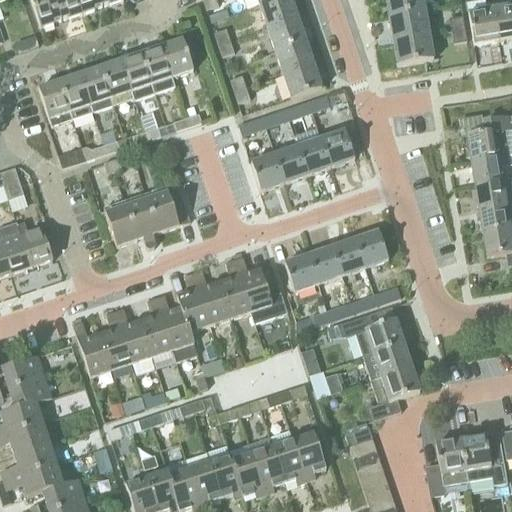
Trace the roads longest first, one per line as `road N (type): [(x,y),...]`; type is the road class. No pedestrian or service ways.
road 1 (residential): [(86,295),(47,179),(14,143),(0,95)]
road 2 (residential): [(414,511),(393,433),(453,401),(511,391)]
road 3 (residential): [(511,313),(445,319),(398,186)]
road 4 (residential): [(398,186),(333,0)]
road 5 (residential): [(0,77),(165,20),(159,0)]
road 6 (residential): [(235,241),(398,186)]
road 7 (residential): [(86,295),(235,241)]
